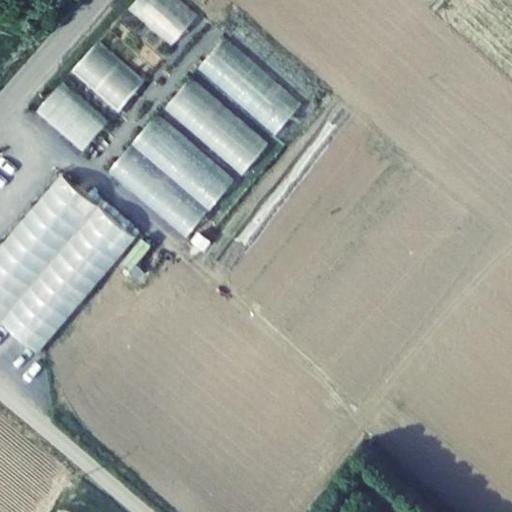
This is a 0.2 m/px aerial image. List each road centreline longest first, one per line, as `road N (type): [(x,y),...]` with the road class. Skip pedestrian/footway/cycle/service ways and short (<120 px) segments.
road 1 (unclassified): [(146,511),(0,385)]
road 2 (tertiary): [(0,108),(95,0)]
